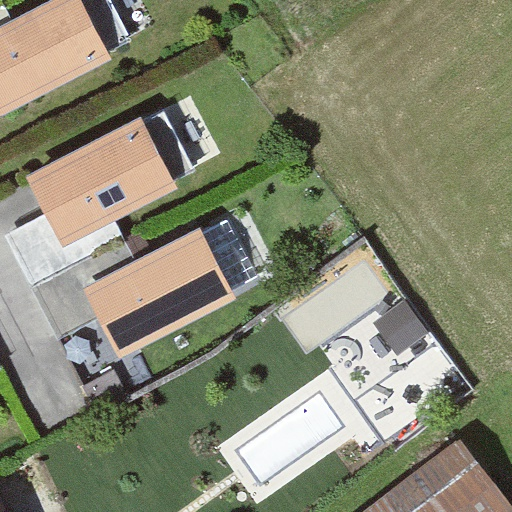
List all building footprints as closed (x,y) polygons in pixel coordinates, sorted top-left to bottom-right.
[(119,51),(92,0),(40,0),(0,20),(0,107),(1,110),(119,51)] [(184,179),(149,109),(33,167),(68,237),(184,179)] [(244,287),(209,218),(92,277),(127,346),(244,287)] [(511,511),(511,504),(460,436),(358,511),(511,511)] [(9,511),(0,492),(0,511),(9,511)]
